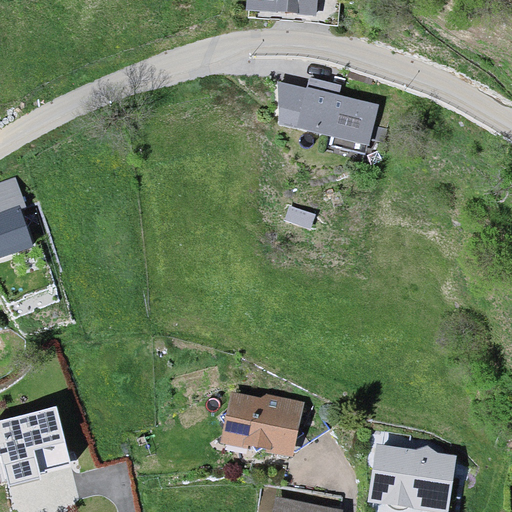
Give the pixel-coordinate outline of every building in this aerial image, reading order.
[(254,0),(253,19),(325,23),(325,0),(254,0)] [(378,110),(274,84),(274,113),(297,118),(294,130),(370,150),(378,110)] [(0,266),(33,255),(21,215),(27,213),(14,179),(0,183),(0,266)] [(289,206),(284,220),(311,230),(316,214),(289,206)] [(297,408),(227,397),(219,446),(288,458),(297,408)] [(60,403),(0,415),(0,493),(3,505),(47,496),(45,490),(80,483),(60,403)] [(447,511),(455,464),(372,451),(364,505),(408,511),(447,511)]
